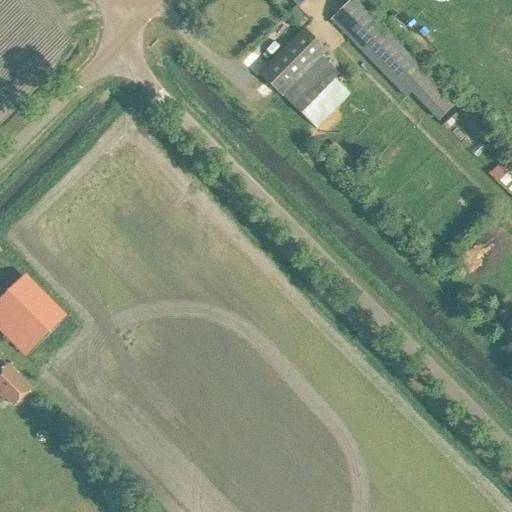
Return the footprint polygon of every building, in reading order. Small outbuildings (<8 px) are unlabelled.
[(288,0),(297,9),(306,0),(288,0)] [(404,99),(427,77),(355,4),(332,26),(404,99)] [(304,31),(259,77),(280,98),(325,52),(304,31)] [(321,59),(282,99),(300,117),(301,116),(316,131),(347,100),(332,84),(339,77),(321,59)] [(59,327),(17,284),(0,301),(0,334),(25,360),(59,327)] [(8,365),(0,372),(0,394),(6,400),(7,399),(15,406),(31,390),(8,365)]
